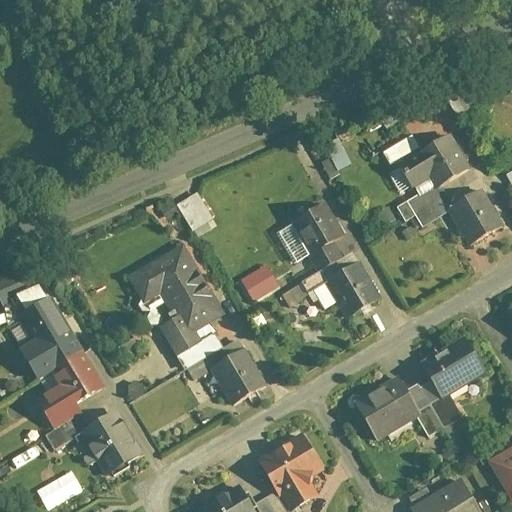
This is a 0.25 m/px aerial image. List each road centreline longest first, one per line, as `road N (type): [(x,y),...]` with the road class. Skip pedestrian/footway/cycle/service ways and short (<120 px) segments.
road 1 (residential): [(0,239),(504,0)]
road 2 (residential): [(158,511),(163,477),(511,273)]
